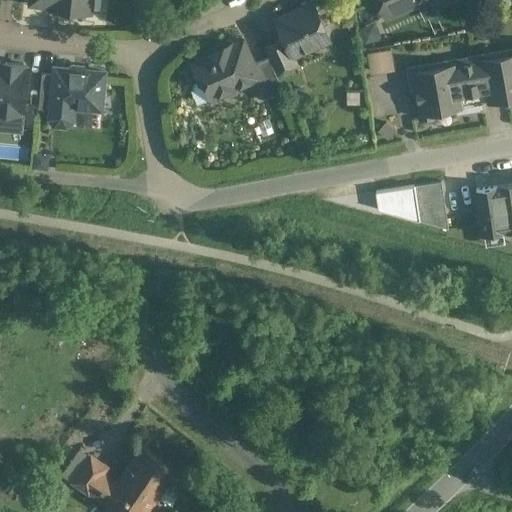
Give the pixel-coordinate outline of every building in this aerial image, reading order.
[(91,0),(44,0),(44,7),(49,8),(49,10),(62,11),(62,14),(64,16),(69,17),(72,14),(72,12),(90,14),(91,0)] [(383,0),(390,13),(419,0),(383,0)] [(431,0),(436,9),(454,0),(431,0)] [(312,4),(295,12),(296,13),(277,22),(284,39),(292,56),(293,56),(328,40),(326,37),(327,36),(330,30),(327,23),(320,21),(312,4)] [(284,39),(264,48),(269,58),(275,73),(296,64),(293,56),(292,56),(284,39)] [(230,41),(202,53),(199,60),(191,64),(199,82),(202,81),(210,99),(223,93),(226,94),(236,90),(237,87),(245,83),(255,87),(257,78),(262,76),(256,64),(252,62),(242,41),(237,43),(230,41)] [(365,54),(368,75),(395,71),(391,50),(365,54)] [(511,54),(511,55),(511,51),(486,55),(490,80),(504,77),(507,99),(511,98),(511,54)] [(486,55),(407,69),(410,87),(413,86),(419,119),(434,117),(433,112),(481,104),(477,82),(490,80),(486,55)] [(269,58),(256,64),(262,76),(257,78),(255,87),(260,89),(258,94),(261,101),(283,91),(275,73),(269,58)] [(23,66),(4,64),(3,74),(0,73),(0,113),(10,114),(11,106),(13,105),(24,106),(28,70),(23,70),(23,66)] [(104,74),(54,69),(50,110),(49,119),(54,125),(65,126),(71,121),(73,108),(100,110),(104,74)] [(53,75),(41,73),(38,109),(50,110),(53,75)] [(504,77),(490,80),(494,102),(507,99),(504,77)] [(490,80),(477,82),(481,104),(494,102),(490,80)] [(417,224),(447,232),(441,183),(412,188),(417,224)] [(497,188),(476,191),(476,196),(482,237),(511,232),(511,184),(497,187),(497,188)] [(140,446),(122,473),(122,474),(117,482),(104,502),(119,511),(143,511),(154,495),(155,495),(173,468),(140,446)] [(88,456),(72,480),(87,491),(104,466),(88,456)] [(117,482),(104,473),(107,468),(104,466),(87,491),(104,502),(117,482)]
